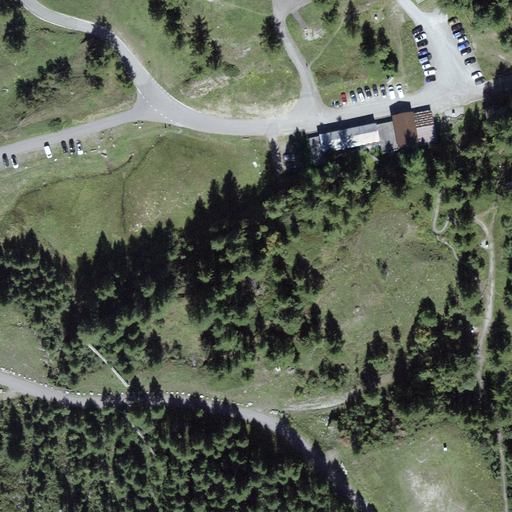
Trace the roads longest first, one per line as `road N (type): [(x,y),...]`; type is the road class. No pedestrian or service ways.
road 1 (unclassified): [(368,511),(276,424),(167,399),(68,400),(0,377)]
road 2 (tertiary): [(166,104),(109,37),(27,0)]
road 3 (unclassified): [(0,153),(166,104)]
road 4 (unclassified): [(166,104),(214,124),(316,120)]
road 5 (unclassified): [(316,120),(461,91)]
road 6 (residential): [(316,120),(282,31),(280,0)]
